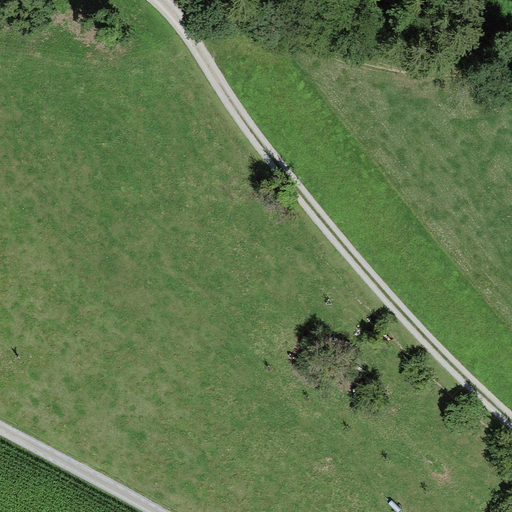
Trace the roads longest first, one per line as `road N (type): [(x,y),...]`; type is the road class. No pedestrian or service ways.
road 1 (track): [(511,417),(406,321),(163,0)]
road 2 (track): [(166,0),(389,64),(511,70)]
road 3 (track): [(160,511),(0,425)]
